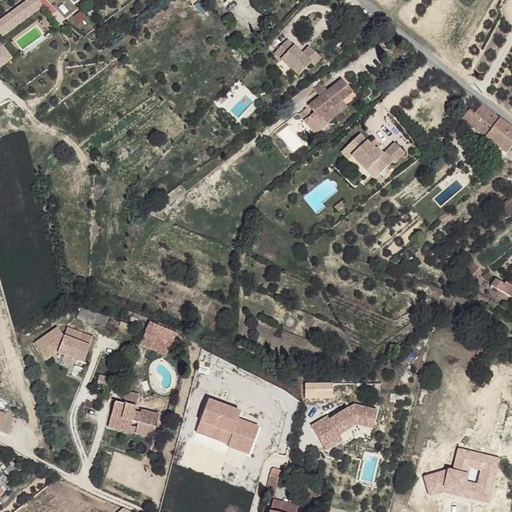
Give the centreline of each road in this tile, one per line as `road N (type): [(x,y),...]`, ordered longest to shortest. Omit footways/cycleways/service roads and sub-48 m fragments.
road 1 (unclassified): [(511,122),(361,0)]
road 2 (residential): [(139,511),(0,442)]
